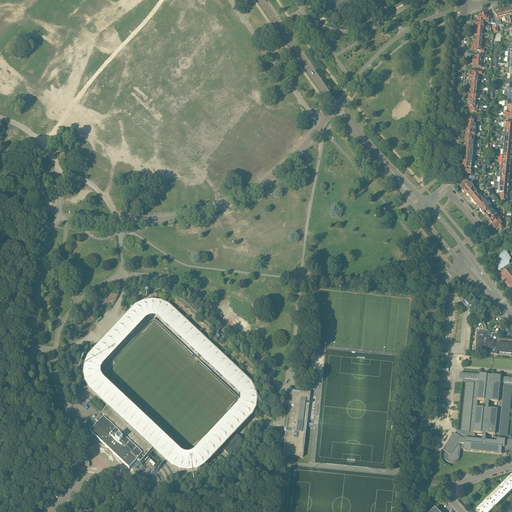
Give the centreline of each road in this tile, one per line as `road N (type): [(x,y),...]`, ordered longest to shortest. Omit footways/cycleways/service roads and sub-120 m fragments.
road 1 (residential): [(58,218),(152,221),(214,209),(275,174),(338,108)]
road 2 (residential): [(10,511),(45,225)]
road 3 (residential): [(415,486),(437,293),(459,263)]
road 4 (residential): [(463,9),(443,186)]
road 5 (tertiary): [(261,0),(338,108)]
